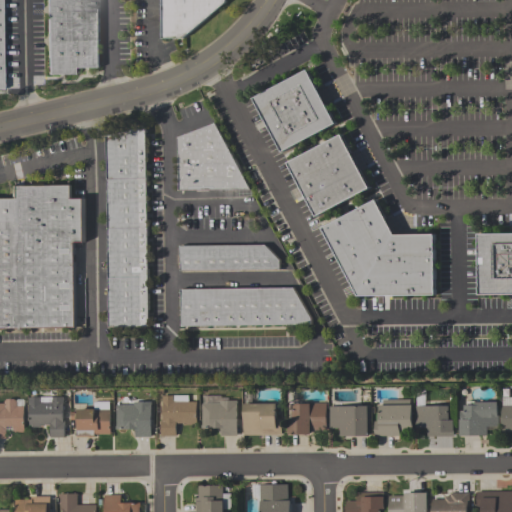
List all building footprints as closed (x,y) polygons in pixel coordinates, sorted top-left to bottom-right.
[(46,0),(101,0),(103,70),(76,71),(76,77),(48,77),(46,0)] [(162,0),(163,43),(185,42),(228,4),(227,0),(162,0)] [(307,71),(336,125),(282,153),(253,99),(307,71)] [(179,191),(178,138),(216,124),(251,191),(179,191)] [(108,328),(106,137),(146,126),(148,328),(108,328)] [(370,190),(316,218),(287,164),(341,136),(370,190)] [(75,328),(0,329),(0,199),(10,199),(10,187),(71,186),(71,200),(83,200),(83,243),(74,243),(75,328)] [(435,297),(358,298),(322,229),(376,201),(394,236),(435,236),(435,297)] [(511,295),(479,296),(478,236),(511,235),(511,295)] [(179,247),(265,246),(279,262),(279,271),(180,272),(179,247)] [(311,326),(180,328),(180,290),(293,289),(311,320),(311,326)] [(161,437),(160,420),(163,420),(162,396),(188,396),(188,403),(196,403),(196,424),(193,424),(193,426),(185,426),(185,424),(175,425),(175,437),(161,437)] [(28,398),(31,398),(32,397),(36,397),(37,398),(63,397),(63,421),(64,421),(64,439),(50,439),(50,425),(40,425),(40,428),(31,428),(31,426),(28,426),(28,398)] [(0,404),(3,404),(3,402),(5,400),(13,400),(16,402),(16,407),(24,407),(24,433),(13,433),(13,427),(6,428),(6,439),(0,439),(0,404)] [(379,406),(383,406),(383,400),(410,400),(410,406),(412,406),(412,433),(400,433),(400,437),(374,437),(374,422),(379,422),(379,406)] [(201,429),(201,405),(219,405),(219,401),(237,401),(237,406),(236,406),(236,437),(220,437),(220,430),(210,430),(210,429),(201,429)] [(76,438),(76,422),(77,422),(77,410),(94,410),(94,402),(109,402),(109,410),(110,410),(110,435),(94,435),(94,438),(76,438)] [(150,438),(134,438),(134,430),(115,430),(115,427),(116,427),(116,405),(134,405),(134,403),(151,402),(151,407),(150,407),(150,438)] [(460,437),(460,421),(461,421),(460,412),(464,412),(464,406),(467,406),(467,402),(475,402),(475,403),(498,403),(498,416),(499,416),(499,427),(487,427),(487,437),(460,437)] [(287,436),(287,420),(292,420),(292,405),(310,405),(310,404),(325,404),(326,431),(310,431),(310,436),(287,436)] [(243,436),(243,405),(276,405),(276,419),(281,419),(281,436),(243,436)] [(511,432),(502,432),(502,405),(511,405),(511,432)] [(340,437),(340,429),(329,430),(329,407),(367,407),(367,437),(340,437)] [(427,437),(427,429),(416,429),(416,407),(449,407),(449,421),(453,421),(453,437),(427,437)] [(222,511),(195,511),(195,504),(194,504),(194,499),(197,499),(197,487),(221,486),(222,495),(230,495),(230,510),(222,510),(222,511)] [(290,511),(259,511),(259,486),(287,486),(287,502),(290,502),(290,511)] [(511,492),(511,511),(481,511),(481,510),(477,510),(476,493),(511,492)] [(444,500),(444,497),(450,497),(450,493),(469,493),(469,508),(467,508),(467,511),(432,511),(432,500),(444,500)] [(388,511),(388,497),(404,497),(404,494),(427,494),(427,511),(388,511)] [(96,511),(62,511),(60,511),(60,498),(59,498),(59,495),(77,495),(77,506),(96,505),(96,511)] [(104,511),(104,496),(121,496),(121,504),(140,504),(140,508),(139,508),(139,511),(104,511)] [(345,511),(345,501),(355,500),(355,496),(381,496),(381,511),(345,511)] [(50,497),(50,511),(15,511),(15,500),(31,500),(31,497),(50,497)]
